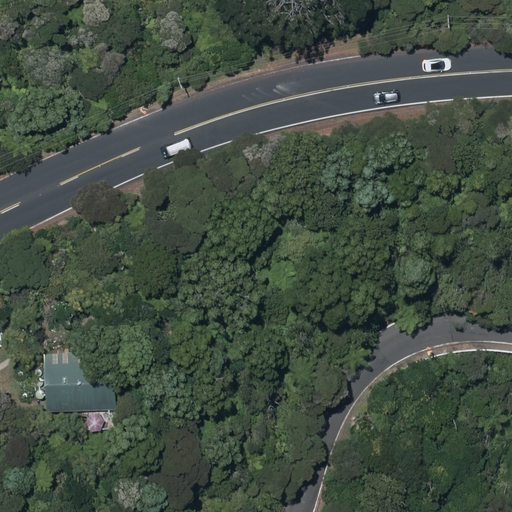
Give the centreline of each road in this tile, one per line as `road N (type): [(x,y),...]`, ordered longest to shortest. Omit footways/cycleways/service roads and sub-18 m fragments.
road 1 (secondary): [(511,73),(434,74),(283,99),(182,131),(0,212)]
road 2 (unclassified): [(511,331),(428,329),(388,342),(351,370),(326,405),(292,511)]
